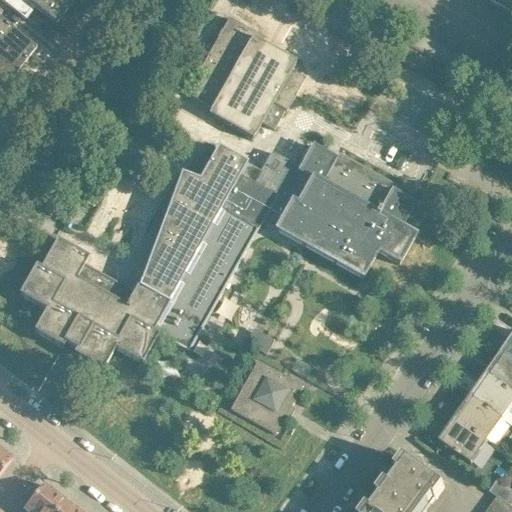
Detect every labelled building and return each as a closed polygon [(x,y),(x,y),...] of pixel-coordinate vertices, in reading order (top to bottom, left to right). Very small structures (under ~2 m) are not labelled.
[(0,0),(23,18),(33,6),(56,25),(76,0),(75,0),(0,0)] [(511,0),(485,0),(511,14),(511,0)] [(287,112),(295,97),(305,80),(291,72),(295,64),(262,44),(264,40),(228,19),(223,30),(216,41),(186,95),(212,110),(208,117),(252,141),(262,123),(275,130),(285,111),(287,112)] [(0,61),(16,74),(36,50),(0,21),(0,61)] [(0,94),(16,74),(0,61),(0,94)] [(274,232),(301,247),(362,281),(377,254),(399,266),(415,237),(401,229),(413,208),(415,205),(393,193),(395,188),(337,155),(334,160),(312,148),(298,171),(281,162),(282,161),(271,154),(260,173),(217,149),(199,182),(181,175),(147,234),(157,239),(140,283),(138,288),(168,305),(169,305),(156,328),(192,348),(262,223),(265,223),(276,229),(274,232)] [(169,305),(168,305),(138,288),(137,287),(134,294),(84,266),(88,259),(57,242),(40,271),(35,268),(19,297),(46,312),(33,333),(62,349),(63,350),(66,346),(74,351),(73,355),(74,356),(102,372),(114,351),(141,366),(157,337),(152,334),(155,330),(156,328),(169,305)] [(287,328),(291,320),(326,337),(344,299),(258,259),(230,320),(253,331),(260,315),(287,328)] [(251,335),(245,345),(249,347),(259,353),(266,357),(272,346),(251,335)] [(511,338),(500,355),(504,358),(511,363),(511,338)] [(511,363),(504,358),(488,380),(511,396),(511,363)] [(275,437),(295,401),(302,388),(257,363),(230,411),(275,437)] [(502,422),(511,407),(511,396),(488,380),(473,402),(502,422)] [(487,444),(502,422),(473,402),(458,424),(487,444)] [(440,441),(439,443),(471,465),(487,444),(458,424),(443,444),(440,441)] [(0,452),(0,476),(12,461),(0,452)] [(425,511),(435,500),(444,488),(408,462),(401,472),(400,471),(387,487),(389,488),(383,497),(381,496),(369,511),(425,511)] [(511,491),(497,481),(489,493),(498,499),(511,508),(511,507),(511,491)] [(23,511),(24,511),(56,511),(64,503),(43,486),(23,511)] [(497,500),(491,508),(496,511),(511,511),(511,508),(498,499),(497,500)] [(76,511),(64,503),(56,511),(76,511)]
